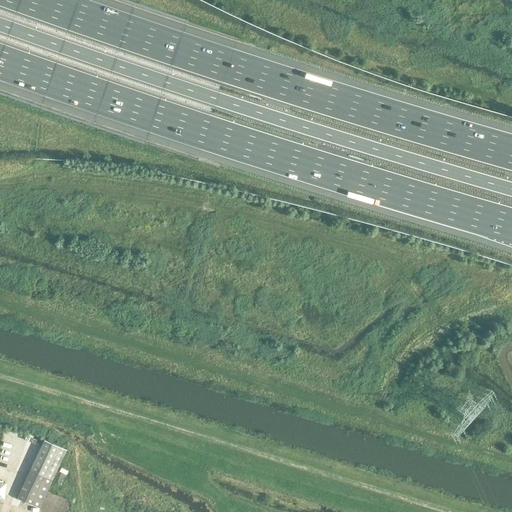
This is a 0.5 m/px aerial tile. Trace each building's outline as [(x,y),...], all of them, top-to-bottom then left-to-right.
[(291,11),(293,6),(275,1),(275,0),(262,0),(262,2),(291,11)] [(197,10),(195,18),(204,20),(206,12),(197,10)] [(119,59),(117,65),(127,69),(129,63),(119,59)] [(116,68),(113,75),(126,79),(129,73),(116,68)] [(162,192),(167,176),(133,166),(134,164),(100,154),(97,168),(108,171),(106,177),(162,192)] [(184,218),(187,207),(170,202),(167,213),(184,218)] [(165,245),(170,219),(158,216),(153,242),(165,245)] [(210,228),(207,241),(251,253),(254,241),(239,237),(240,236),(210,228)] [(263,285),(266,274),(255,272),(253,283),(263,285)] [(44,440),(17,498),(39,508),(66,450),(44,440)]
